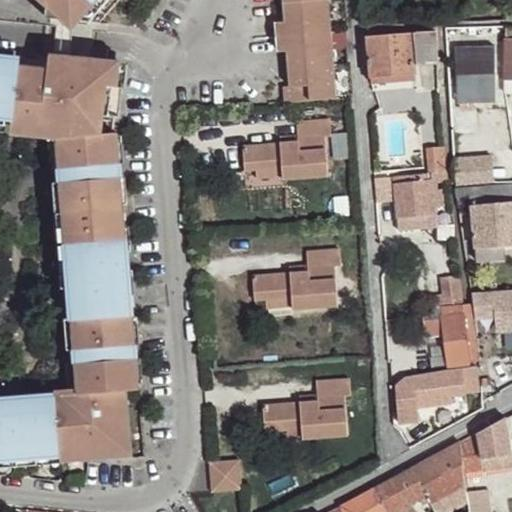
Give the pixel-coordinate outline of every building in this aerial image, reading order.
[(44,0),(47,2),(52,7),(51,14),(62,19),(101,21),(119,0),(44,0)] [(290,103),(344,98),(334,0),(289,0),(290,14),(281,15),(285,52),(294,51),(298,86),(288,86),(290,103)] [(42,9),(47,13),(47,25),(63,26),(62,19),(51,14),(52,7),(47,2),(42,9)] [(439,28),(439,26),(428,27),(428,24),(420,25),(419,22),(370,23),(371,36),(415,33),(418,65),(441,65),(439,28)] [(418,65),(415,33),(371,36),(375,78),(419,73),(418,65)] [(500,100),(498,46),(459,47),(461,101),(500,100)] [(118,135),(113,135),(117,63),(0,50),(0,131),(40,135),(56,137),(67,263),(62,264),(64,289),(71,288),(122,285),(119,241),(127,240),(118,135)] [(285,177),(285,179),(330,176),(327,137),(335,136),(333,118),(300,119),(301,139),(245,143),(246,170),(257,169),(284,167),(285,177)] [(67,263),(56,137),(50,137),(62,264),(67,263)] [(449,172),(447,147),(431,148),(433,174),(449,172)] [(511,180),(511,154),(497,156),(499,181),(511,180)] [(491,155),(452,158),(454,186),(493,183),(491,155)] [(257,178),(285,177),(284,167),(257,169),(257,178)] [(451,183),(449,172),(433,174),(398,178),(399,184),(434,180),(434,184),(451,183)] [(393,199),(393,178),(375,179),(377,200),(393,199)] [(434,184),(434,180),(399,184),(401,219),(437,216),(438,209),(443,208),(442,191),(435,192),(434,184)] [(511,200),(511,183),(473,186),(473,193),(491,192),(492,202),(511,200)] [(511,243),(511,200),(492,202),(474,204),(477,246),(504,244),(511,243)] [(439,225),(437,216),(401,219),(402,231),(440,228),(439,225)] [(455,238),(454,224),(439,225),(440,228),(441,240),(455,238)] [(505,258),(504,244),(477,246),(479,259),(505,258)] [(342,247),(309,250),(310,270),(253,274),(254,298),(267,297),(294,295),(295,306),(295,307),(338,305),(336,265),(343,265),(342,247)] [(74,318),(133,313),(130,284),(122,285),(71,288),(74,318)] [(511,288),(472,292),(475,305),(477,324),(503,321),(504,329),(511,328),(511,288)] [(465,303),(464,292),(453,294),(455,304),(465,303)] [(267,307),(295,306),(294,295),(267,297),(267,307)] [(469,306),(466,306),(443,310),(451,366),(473,361),(478,359),(477,351),(471,315),(469,306)] [(38,456),(130,448),(125,391),(139,391),(133,313),(74,318),(76,351),(80,391),(75,388),(71,396),(24,400),(25,406),(0,408),(0,467),(39,464),(38,456)] [(76,351),(74,318),(64,319),(67,351),(76,351)] [(482,391),(476,364),(464,367),(469,393),(482,391)] [(319,397),(263,401),(265,427),(303,424),(304,436),(304,438),(348,435),(346,395),(353,394),(352,378),(318,380),(319,397)] [(511,464),(511,444),(508,419),(462,443),(465,473),(511,464)] [(277,437),(304,436),(303,424),(276,426),(277,437)] [(465,473),(462,443),(416,469),(428,496),(433,504),(467,486),(465,473)] [(38,456),(39,464),(131,457),(130,448),(38,456)] [(240,460),(211,461),(213,492),(242,490),(240,460)] [(428,496),(416,469),(345,506),(347,511),(399,511),(400,511),(428,496)] [(474,501),(475,494),(467,495),(467,501),(468,511),(481,511),(481,500),(474,501)]
